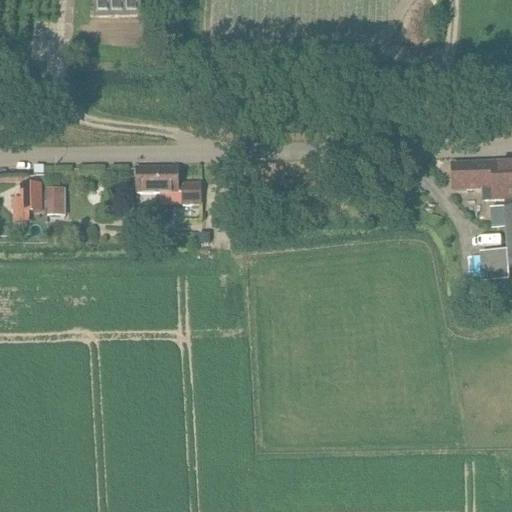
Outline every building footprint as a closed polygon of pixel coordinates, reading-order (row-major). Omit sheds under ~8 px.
[(96,19),(141,19),(140,0),(92,0),(93,4),(96,4),(96,19)] [(511,163),(453,168),(455,193),(482,191),(483,205),(504,203),(505,209),(489,210),(491,232),(505,231),(506,252),(479,254),(481,284),(509,282),(509,271),(511,270),(511,163)] [(178,168),(137,169),(137,196),(174,196),(174,208),(201,207),(201,184),(178,184),(178,168)] [(60,181),(47,181),(47,190),(59,190),(60,181)] [(42,214),(41,186),(20,186),(20,201),(20,202),(27,202),(27,212),(27,214),(28,214),(42,214)] [(59,190),(47,190),(47,220),(65,220),(65,190),(59,190)] [(28,224),(28,214),(27,214),(27,212),(27,202),(20,202),(20,201),(13,201),(14,224),(28,224)] [(210,236),(198,236),(198,248),(210,248),(210,236)]
